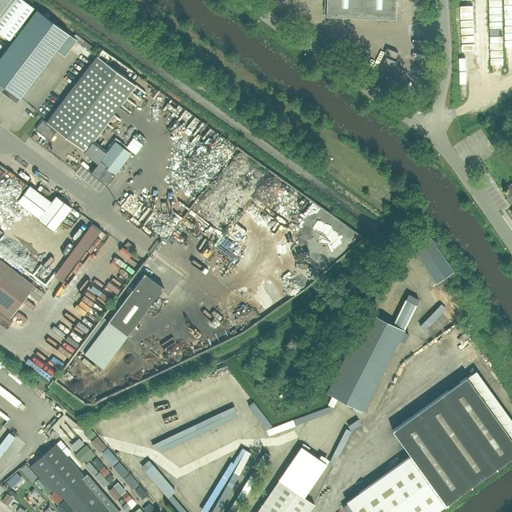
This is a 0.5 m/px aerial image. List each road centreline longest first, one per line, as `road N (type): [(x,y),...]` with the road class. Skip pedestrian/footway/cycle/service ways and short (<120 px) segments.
road 1 (unclassified): [(429,131),(239,0)]
road 2 (unclassified): [(1,134),(144,238)]
road 3 (unclassified): [(511,242),(429,131)]
road 4 (unclassified): [(429,131),(446,61),(442,0)]
road 5 (unknown): [(322,0),(351,11),(443,16)]
